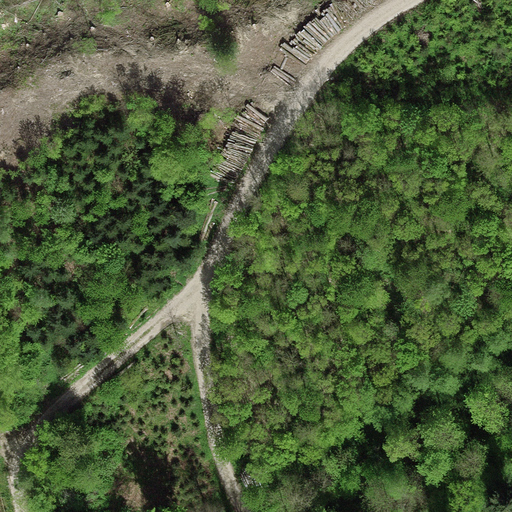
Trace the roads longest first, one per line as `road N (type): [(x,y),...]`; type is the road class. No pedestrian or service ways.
road 1 (track): [(21,511),(13,454),(85,375),(200,281),(308,81),(400,0)]
road 2 (track): [(200,281),(215,431),(248,511)]
